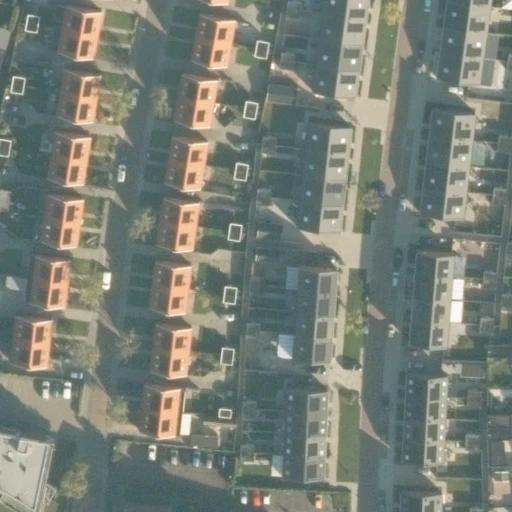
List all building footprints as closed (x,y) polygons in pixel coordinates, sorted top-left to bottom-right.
[(287,0),(286,7),(286,8),(300,9),(301,2),(290,0),(288,0),(287,0)] [(324,0),(323,13),(365,18),(367,0),(324,0)] [(450,0),(446,0),(443,25),(486,31),(489,5),(450,0)] [(66,5),(62,28),(97,34),(101,11),(66,5)] [(286,8),(285,16),(286,16),(299,17),(300,9),(286,8)] [(200,11),(195,34),(230,41),(235,18),(200,11)] [(27,13),(26,21),(38,23),(39,16),(27,13)] [(323,13),(319,39),(361,44),(365,18),(323,13)] [(511,46),(511,18),(504,18),(500,45),(511,46)] [(26,21),(24,29),(36,31),(38,23),(26,21)] [(0,25),(0,43),(9,45),(12,27),(0,25)] [(443,25),(440,51),(482,56),(486,31),(443,25)] [(62,28),(57,51),(93,58),(97,34),(62,28)] [(195,34),(190,57),(225,64),(230,41),(195,34)] [(257,39),(255,47),(267,49),(268,41),(257,39)] [(319,39),(315,65),(358,70),(361,44),(319,39)] [(255,47),(254,55),(266,57),(267,49),(255,47)] [(280,51),(279,59),(293,61),(294,53),(281,51),(280,51)] [(440,51),(436,78),(478,84),(482,56),(440,51)] [(279,59),(278,67),(292,69),(293,61),(279,59)] [(315,65),(312,91),(354,97),(355,97),(355,96),(358,70),(315,65)] [(26,66),(25,77),(33,78),(34,67),(26,66)] [(64,67),(60,90),(95,96),(99,73),(64,67)] [(180,70),(176,94),(212,99),(215,76),(180,70)] [(13,75),(11,83),(23,85),(25,77),(13,75)] [(11,83),(10,91),(22,93),(23,85),(11,83)] [(268,83),(266,100),(295,104),(297,87),(268,83)] [(60,90),(56,113),(91,119),(95,96),(60,90)] [(510,107),(510,93),(490,93),(490,107),(510,107)] [(176,94),(173,117),(208,123),(212,99),(176,94)] [(245,100),(244,108),(256,110),(257,102),(245,100)] [(244,108),(243,116),(254,118),(256,110),(244,108)] [(432,108),(429,134),(472,139),(475,113),(474,113),(432,108)] [(308,122),(305,148),(347,153),(350,126),(308,122)] [(54,132),(51,154),(86,159),(90,137),(54,132)] [(429,134),(426,160),(469,165),(472,139),(429,134)] [(172,135),(168,158),(203,164),(207,141),(172,135)] [(498,135),(497,142),(511,144),(511,136),(498,135)] [(262,136),(261,144),(275,145),(276,137),(262,136)] [(0,137),(0,145),(9,147),(11,139),(0,137)] [(497,142),(496,150),(510,152),(511,144),(497,142)] [(261,144),(260,152),(261,152),(274,153),(275,145),(261,144)] [(0,145),(0,153),(8,155),(9,147),(0,145)] [(305,148),(302,174),(344,179),(347,153),(305,148)] [(51,154),(47,177),(82,183),(86,159),(51,154)] [(275,156),(275,165),(293,165),(293,155),(275,156)] [(168,158),(164,182),(200,187),(203,164),(168,158)] [(426,160),(423,186),(466,191),(469,165),(426,160)] [(236,161),(234,169),(246,171),(248,163),(236,161)] [(234,169),(233,177),(245,179),(246,171),(234,169)] [(302,174),(299,200),(342,205),(344,179),(302,174)] [(423,186),(420,213),(462,218),(466,191),(423,186)] [(493,186),(492,194),(506,196),(507,188),(493,186)] [(257,187),(256,195),(270,197),(271,189),(257,187)] [(42,215),(78,219),(80,195),(45,191),(42,215)] [(161,194),(158,218),(193,223),(197,199),(161,194)] [(492,194),(491,202),(505,204),(506,196),(492,194)] [(256,195),(255,203),(269,205),(270,197),(256,195)] [(299,200),(296,227),(339,232),(339,231),(342,205),(299,200)] [(498,230),(501,205),(478,202),(475,227),(498,230)] [(42,215),(39,238),(75,242),(78,219),(42,215)] [(158,218),(155,241),(190,246),(193,223),(158,218)] [(230,222),(228,230),(240,231),(241,224),(230,222)] [(258,222),(257,236),(280,238),(281,224),(258,222)] [(228,230),(227,238),(239,240),(240,231),(228,230)] [(280,262),(281,249),(256,246),(255,260),(280,262)] [(416,249),(414,273),(451,275),(453,252),(434,251),(416,249)] [(30,254),(27,277),(67,282),(70,259),(30,254)] [(153,258),(150,282),(186,286),(189,263),(153,258)] [(299,264),(297,288),(334,291),(336,267),(299,264)] [(483,270),(482,278),(496,280),(497,272),(483,270)] [(414,273),(412,295),(449,298),(451,275),(414,273)] [(249,276),(249,284),(263,285),(263,277),(249,276)] [(27,277),(24,301),(64,306),(67,282),(27,277)] [(482,278),(481,286),(495,287),(496,280),(482,278)] [(150,282),(147,305),(183,310),(186,286),(150,282)] [(249,284),(248,292),(249,292),(262,293),(263,285),(249,284)] [(224,285),(223,293),(235,294),(236,286),(224,285)] [(297,288),(295,312),(332,315),(334,291),(297,288)] [(223,293),(222,301),(234,303),(235,294),(223,293)] [(511,293),(501,293),(500,301),(511,301),(511,293)] [(412,295),(410,318),(448,320),(449,298),(412,295)] [(511,301),(500,301),(500,309),(511,309),(511,301)] [(493,311),(493,303),(483,302),(483,310),(493,311)] [(295,312),(293,336),(330,339),(332,315),(295,312)] [(14,325),(13,338),(49,342),(51,319),(16,315),(14,325)] [(480,316),(479,324),(493,325),(494,317),(480,316)] [(410,318),(409,342),(446,345),(448,320),(410,318)] [(246,322),(245,330),(259,331),(260,323),(246,322)] [(155,323),(153,346),(188,350),(191,327),(155,323)] [(479,324),(478,332),(492,333),(493,325),(479,324)] [(245,330),(245,338),(259,339),(259,331),(245,330)] [(293,336),(292,357),(329,360),(329,359),(330,339),(293,336)] [(13,338),(10,362),(46,366),(49,342),(13,338)] [(486,355),(511,356),(511,344),(487,343),(486,355)] [(153,346),(150,370),(185,374),(188,350),(153,346)] [(222,346),(221,354),(233,355),(234,347),(222,346)] [(221,354),(220,362),(232,364),(233,355),(221,354)] [(483,376),(484,364),(472,363),(471,376),(483,376)] [(407,372),(405,394),(445,396),(447,374),(407,372)] [(144,383),(141,407),(182,411),(184,388),(144,383)] [(287,388),(286,410),(326,412),(327,390),(287,388)] [(467,390),(467,398),(481,398),(481,390),(467,390)] [(405,394),(404,416),(444,418),(445,396),(405,394)] [(467,398),(466,406),(480,406),(481,398),(467,398)] [(242,400),(241,408),(255,409),(256,401),(242,400)] [(141,407),(139,430),(179,435),(182,411),(141,407)] [(219,407),(218,415),(230,416),(231,408),(219,407)] [(241,408),(241,416),(242,416),(255,417),(255,409),(241,408)] [(286,410),(285,432),(325,434),(326,412),(286,410)] [(510,426),(510,414),(486,413),(486,425),(510,426)] [(203,423),(236,426),(236,417),(230,416),(218,415),(203,414),(203,423)] [(404,416),(403,438),(443,440),(444,418),(404,416)] [(510,438),(510,426),(486,425),(486,438),(510,438)] [(0,485),(3,487),(0,491),(0,496),(25,511),(39,511),(55,438),(0,426),(0,485)] [(285,432),(283,453),(324,455),(325,434),(285,432)] [(191,433),(190,444),(216,446),(217,435),(191,433)] [(465,433),(465,441),(478,442),(479,434),(465,433)] [(403,438),(402,460),(442,462),(443,440),(403,438)] [(488,441),(488,449),(504,449),(504,441),(488,441)] [(240,443),(239,451),(254,452),(254,444),(240,443)] [(239,451),(239,459),(253,460),(254,452),(239,451)] [(283,453),(282,476),(323,478),(324,455),(283,453)] [(508,480),(508,470),(494,470),(494,480),(508,480)] [(401,490),(400,511),(440,511),(441,492),(438,492),(401,490)] [(168,511),(172,506),(124,502),(123,511),(168,511)]
